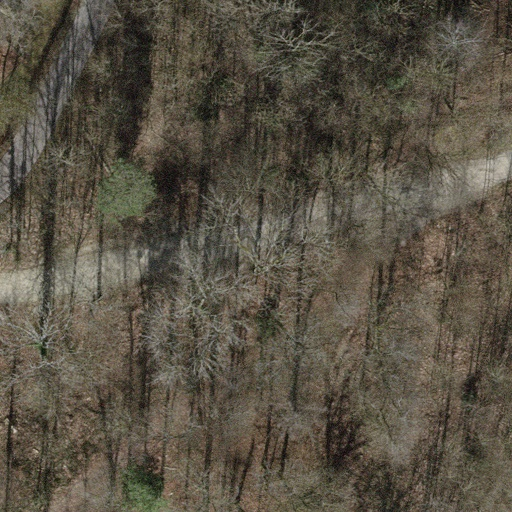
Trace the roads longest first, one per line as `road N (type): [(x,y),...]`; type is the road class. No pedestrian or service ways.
road 1 (track): [(511,163),(0,287)]
road 2 (track): [(404,188),(373,268),(259,370),(79,487),(54,511)]
road 3 (residential): [(113,0),(53,122),(0,182)]
